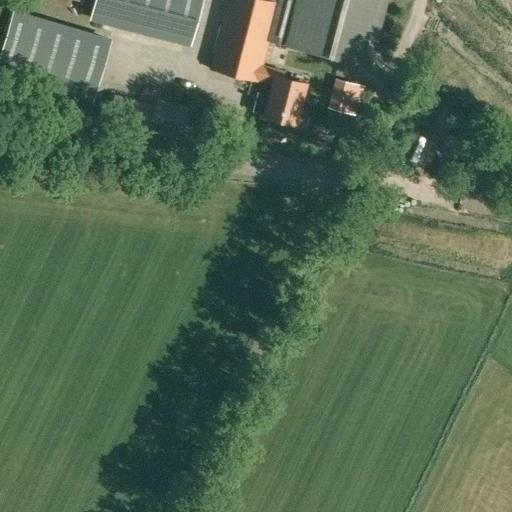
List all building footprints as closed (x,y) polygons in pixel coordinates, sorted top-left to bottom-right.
[(41,0),(79,11),(82,0),(41,0)] [(94,0),(91,16),(190,42),(200,0),(94,0)] [(228,0),(211,68),(259,81),(259,80),(273,83),(270,96),(257,93),(253,110),(266,114),(265,116),(294,124),(304,82),(282,77),(283,71),(263,66),(269,40),(302,49),(367,65),(383,0),(228,0)] [(110,40),(12,12),(0,55),(0,73),(93,99),(110,40)] [(0,117),(32,122),(36,92),(0,88),(0,117)] [(181,137),(188,107),(158,99),(156,106),(115,95),(109,121),(150,131),(151,129),(181,137)]
